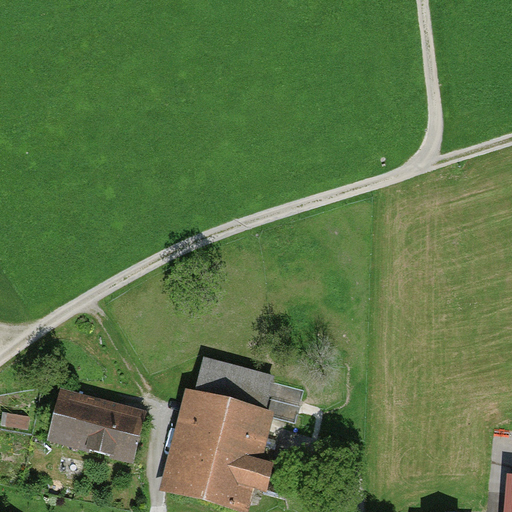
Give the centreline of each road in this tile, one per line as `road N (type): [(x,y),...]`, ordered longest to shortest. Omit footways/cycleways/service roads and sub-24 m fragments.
road 1 (track): [(0,363),(91,296),(200,240),(511,140)]
road 2 (track): [(157,511),(160,415),(91,296)]
road 3 (track): [(425,169),(434,85),(422,0)]
